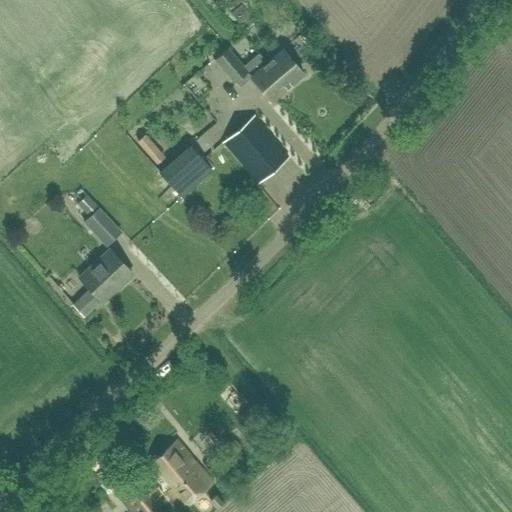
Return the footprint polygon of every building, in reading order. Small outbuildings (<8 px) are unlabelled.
[(269,101),(301,73),(282,50),(266,63),(257,53),(242,67),(227,49),(215,60),(233,82),(245,72),(269,101)] [(257,183),(288,157),(287,156),(252,116),(223,141),(257,182),(257,183)] [(156,165),(164,157),(144,134),(135,141),(156,165)] [(179,196),(210,170),(188,144),(157,170),(179,196)] [(77,202),(87,213),(96,205),(86,194),(77,202)] [(83,221),(94,233),(105,245),(120,231),(98,207),(83,221)] [(100,301),(111,291),(131,272),(109,249),(78,277),(100,301)] [(285,313),(291,324),(314,313),(308,301),(285,313)] [(234,454),(241,447),(234,439),(227,445),(234,454)] [(181,509),(211,482),(175,441),(145,467),(181,509)] [(144,511),(158,500),(136,475),(115,492),(132,511),(144,511)]
